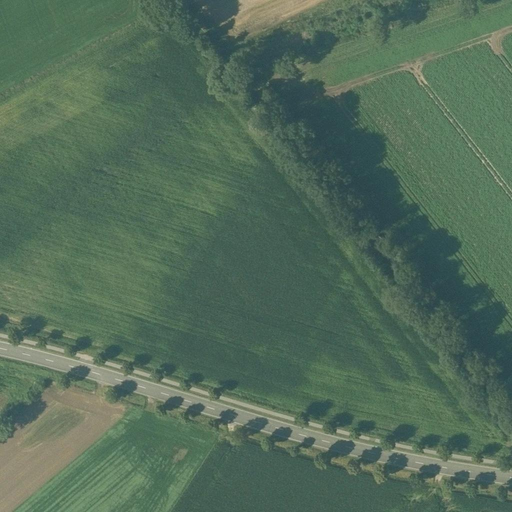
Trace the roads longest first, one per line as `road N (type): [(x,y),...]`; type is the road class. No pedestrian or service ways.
road 1 (track): [(511,410),(174,0)]
road 2 (secondary): [(511,477),(320,439),(0,348)]
